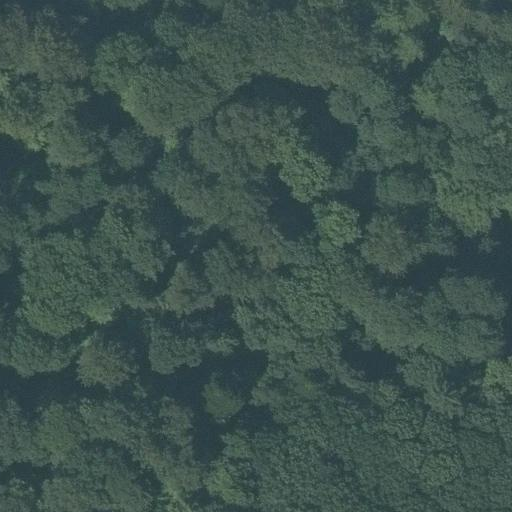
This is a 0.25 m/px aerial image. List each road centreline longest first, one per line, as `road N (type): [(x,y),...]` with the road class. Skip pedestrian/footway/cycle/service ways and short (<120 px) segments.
road 1 (track): [(0,380),(511,350)]
road 2 (track): [(349,0),(511,229)]
